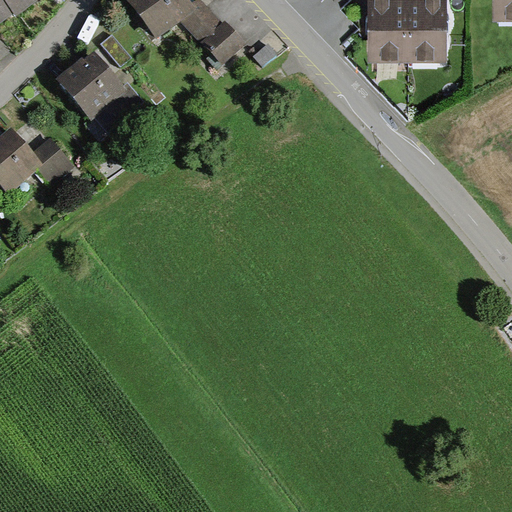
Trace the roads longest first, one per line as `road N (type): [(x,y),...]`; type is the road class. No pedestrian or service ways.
road 1 (track): [(0,296),(302,37)]
road 2 (unclassified): [(511,263),(266,0)]
